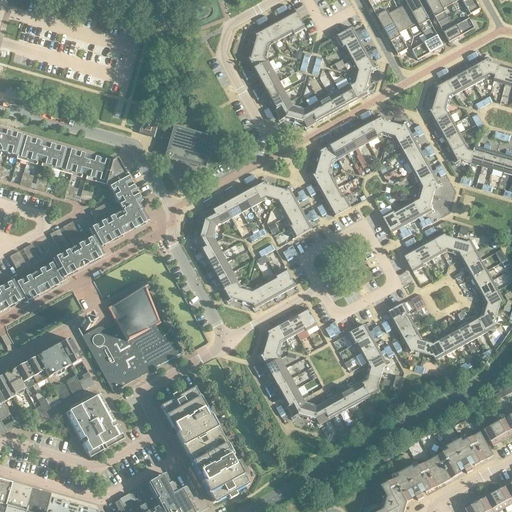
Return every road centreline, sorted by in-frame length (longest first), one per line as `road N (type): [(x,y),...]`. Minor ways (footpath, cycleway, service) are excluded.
road 1 (residential): [(230,35),(226,52),(264,133),(260,157),(170,215)]
road 2 (tertiary): [(0,108),(131,147),(169,212)]
road 3 (residential): [(323,289),(308,259),(364,226),(384,251),(394,284)]
road 4 (tertiary): [(224,339),(173,246),(170,215)]
road 5 (tertiary): [(139,392),(205,511)]
